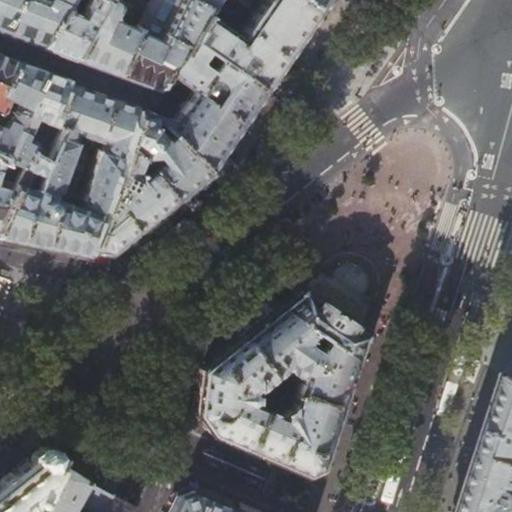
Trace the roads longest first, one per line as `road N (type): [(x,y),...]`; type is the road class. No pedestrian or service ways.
road 1 (tertiary): [(511,15),(275,198),(145,311)]
road 2 (primary): [(384,511),(490,190)]
road 3 (residential): [(145,311),(168,330),(175,350),(160,475),(145,511)]
road 4 (tertiary): [(145,311),(0,431)]
road 5 (residential): [(0,253),(103,282),(145,311)]
